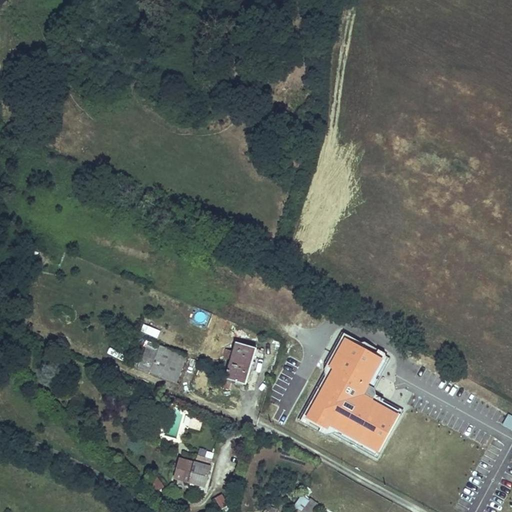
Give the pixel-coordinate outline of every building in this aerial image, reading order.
[(134,332),(122,360),(129,362),(140,335),(134,332)] [(188,355),(140,335),(129,362),(167,378),(175,359),(186,363),(189,355),(188,355)] [(329,375),(303,423),(330,438),(337,437),(382,461),(409,413),(380,397),(379,400),(405,414),(381,458),(309,418),(336,368),(333,366),(347,340),(391,364),(376,390),(379,392),(386,378),(396,361),(392,359),(391,356),(369,344),(366,345),(347,335),(329,367),(329,375)] [(405,414),(379,400),(378,402),(373,399),(371,394),(374,389),(376,390),(391,364),(347,340),(333,366),(336,368),(309,418),(381,458),(405,414)] [(256,348),(237,342),(235,351),(232,359),(227,377),(225,382),(231,383),(244,387),(256,348)] [(227,349),(225,357),(232,359),(235,351),(227,349)] [(186,363),(175,359),(167,378),(178,383),(186,363)] [(231,383),(225,382),(227,377),(223,376),(220,386),(229,389),(231,383)] [(381,397),(381,396),(381,395),(380,394),(380,393),(379,392),(376,390),(374,389),(371,394),(373,399),(378,402),(379,400),(380,397),(381,397)] [(200,433),(204,421),(194,419),(190,430),(200,433)] [(204,489),(210,470),(211,465),(209,462),(199,459),(197,461),(195,466),(179,461),(173,480),(204,489)] [(164,488),(154,474),(147,479),(158,493),(164,488)] [(302,495),(293,507),(299,511),(301,511),(309,501),(302,495)]
